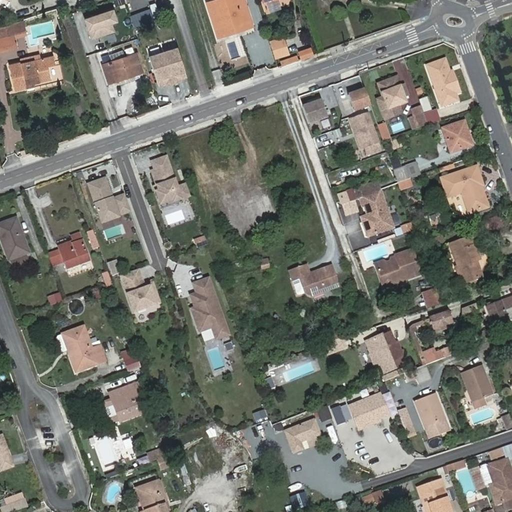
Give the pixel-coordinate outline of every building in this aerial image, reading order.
[(244,0),(213,0),(206,2),(218,37),(235,32),(234,28),(251,22),(244,0)] [(275,0),(264,0),(263,1),(267,13),(278,10),(275,0)] [(117,18),(97,24),(95,17),(85,21),(90,38),(120,28),(117,18)] [(133,30),(146,26),(142,17),(130,20),(133,30)] [(234,28),(235,32),(253,26),(251,22),(234,28)] [(25,23),(0,28),(0,52),(18,48),(16,37),(28,34),(25,23)] [(283,38),(270,41),(275,58),(288,54),(283,38)] [(304,58),(314,55),(311,47),(301,50),(304,58)] [(183,48),(151,57),(161,89),(192,79),(183,48)] [(122,51),(108,55),(111,63),(102,65),(108,84),(142,72),(136,54),(125,58),(122,51)] [(26,85),(34,84),(51,80),(48,67),(55,65),(53,56),(21,63),(21,62),(9,65),(16,91),(26,89),(27,88),(26,85)] [(282,66),(298,60),(297,56),(281,61),(282,66)] [(446,58),(426,64),(440,109),(461,102),(446,58)] [(379,86),(390,119),(401,115),(397,107),(405,104),(396,80),(379,86)] [(36,91),(34,84),(26,85),(27,88),(26,89),(27,92),(36,91)] [(349,94),(355,113),(374,108),(368,89),(349,94)] [(419,102),(424,115),(432,112),(428,100),(419,102)] [(327,118),(321,101),(302,108),(308,124),(327,118)] [(350,121),(361,150),(379,144),(368,115),(350,121)] [(418,130),(428,127),(424,115),(414,119),(418,130)] [(393,133),(404,130),(402,122),(391,126),(393,133)] [(386,123),(378,126),(383,140),(391,137),(386,123)] [(444,130),(452,154),(473,147),(465,123),(444,130)] [(319,147),(344,141),(341,129),(316,136),(319,147)] [(388,158),(381,160),(386,174),(393,172),(388,158)] [(167,159),(153,164),(156,172),(153,174),(160,193),(157,194),(161,206),(173,202),(173,204),(191,198),(187,186),(177,190),(167,159)] [(411,180),(421,176),(417,164),(407,168),(411,180)] [(478,186),(481,186),(484,185),(478,167),(442,179),(448,197),(462,192),(469,213),(488,207),(482,190),(480,191),(478,186)] [(401,183),(411,180),(407,168),(394,171),(399,184),(400,183),(401,183)] [(106,180),(88,187),(100,221),(117,215),(119,218),(131,214),(125,197),(113,201),(106,180)] [(413,188),(411,180),(401,183),(400,183),(399,184),(402,192),(413,188)] [(378,184),(338,197),(341,205),(362,199),(369,217),(371,224),(365,226),(369,238),(394,229),(378,184)] [(269,195),(229,208),(238,234),(278,222),(269,195)] [(117,215),(100,221),(102,226),(119,220),(119,218),(117,215)] [(362,219),(365,226),(371,224),(369,217),(362,219)] [(9,262),(26,256),(28,255),(16,221),(0,227),(0,241),(8,262),(9,262)] [(488,221),(480,223),(483,232),(491,230),(488,221)] [(412,223),(401,226),(403,234),(414,231),(412,223)] [(57,248),(65,270),(88,262),(78,234),(71,237),(72,243),(57,248)] [(484,277),(478,261),(481,259),(478,249),(483,248),(478,234),(451,244),(459,266),(457,268),(462,284),(484,277)] [(393,282),(394,284),(420,275),(412,251),(395,256),(396,258),(398,263),(394,264),(391,262),(376,268),(383,286),(393,282)] [(424,254),(429,269),(435,267),(430,252),(424,254)] [(29,265),(26,256),(9,262),(13,270),(29,265)] [(375,265),(376,268),(391,262),(394,264),(398,263),(396,258),(390,260),(389,262),(387,263),(385,263),(382,263),(375,265)] [(261,263),(262,270),(270,269),(268,261),(261,263)] [(113,263),(105,265),(110,279),(118,276),(113,263)] [(312,298),(339,288),(332,268),(316,274),(316,276),(312,278),(311,276),(310,276),(307,267),(290,273),(298,297),(305,295),(312,298)] [(121,278),(134,315),(160,306),(154,289),(145,291),(138,272),(121,278)] [(210,281),(194,286),(198,296),(192,298),(197,314),(194,315),(201,334),(213,330),(217,342),(230,337),(210,281)] [(396,288),(394,284),(393,282),(383,286),(385,292),(396,288)] [(429,310),(442,305),(436,289),(423,293),(429,310)] [(51,306),(66,302),(63,292),(48,296),(51,306)] [(488,304),(496,325),(509,320),(509,319),(511,317),(511,296),(502,300),(502,299),(488,304)] [(478,305),(462,308),(463,316),(479,313),(478,305)] [(432,319),(435,329),(454,322),(451,313),(432,319)] [(414,326),(409,330),(423,366),(427,365),(425,360),(427,360),(424,354),(422,355),(417,342),(419,341),(418,339),(416,340),(414,333),(417,331),(416,327),(423,325),(424,327),(425,326),(423,322),(414,326)] [(435,329),(437,334),(456,327),(454,322),(435,329)] [(75,373),(105,362),(100,347),(91,350),(83,328),(65,334),(71,352),(72,353),(74,352),(75,354),(69,356),(75,373)] [(479,334),(482,343),(494,338),(491,330),(479,334)] [(349,350),(345,331),(327,335),(330,354),(349,350)] [(71,352),(65,334),(57,337),(56,340),(61,353),(63,355),(67,353),(71,352)] [(399,352),(401,351),(399,344),(395,345),(391,335),(384,338),(383,337),(368,343),(372,355),(370,356),(379,376),(407,366),(403,356),(401,357),(399,352)] [(442,353),(444,358),(452,355),(449,350),(442,353)] [(129,373),(142,368),(138,356),(125,361),(129,373)] [(405,374),(409,383),(416,379),(419,385),(431,380),(426,366),(413,370),(405,374)] [(462,374),(474,404),(494,396),(482,367),(462,374)] [(137,385),(125,390),(127,397),(112,402),(121,425),(144,417),(135,394),(140,392),(137,385)] [(125,390),(110,395),(112,402),(127,397),(125,390)] [(380,394),(350,406),(356,423),(376,415),(378,419),(389,415),(380,394)] [(416,402),(432,439),(451,431),(436,395),(416,402)] [(112,402),(111,402),(120,425),(121,425),(112,402)] [(407,408),(399,411),(401,418),(409,415),(407,408)] [(356,423),(359,430),(379,422),(378,419),(376,415),(356,423)] [(401,418),(409,437),(417,435),(409,415),(401,418)] [(316,420),(285,432),(294,454),(305,450),(302,444),(322,436),(316,420)] [(255,441),(267,437),(263,427),(251,431),(255,441)] [(0,461),(8,458),(2,439),(0,439),(0,461)] [(511,444),(503,448),(506,460),(508,459),(508,460),(511,459),(511,444)] [(170,446),(128,457),(131,470),(173,459),(170,446)] [(342,450),(328,456),(333,470),(347,464),(342,450)] [(0,461),(0,473),(12,469),(8,458),(0,461)] [(506,460),(479,469),(484,486),(489,485),(496,504),(502,502),(511,498),(511,471),(508,460),(508,459),(506,460)] [(463,461),(448,466),(450,472),(465,467),(463,461)] [(435,499),(430,501),(433,511),(452,511),(451,507),(448,506),(446,503),(449,501),(441,478),(418,485),(422,496),(432,492),(435,499)] [(165,511),(164,508),(167,506),(159,483),(150,486),(151,491),(142,494),(148,511),(165,511)] [(136,491),(143,511),(148,511),(142,494),(151,491),(150,486),(136,491)] [(424,503),(430,501),(435,499),(432,492),(422,496),(424,503)] [(373,496),(359,500),(356,501),(358,506),(360,505),(361,508),(376,504),(373,496)] [(511,498),(502,502),(505,510),(511,507),(511,498)] [(0,506),(1,511),(18,511),(29,509),(27,500),(0,506)] [(433,511),(430,501),(424,503),(426,511),(433,511)]
